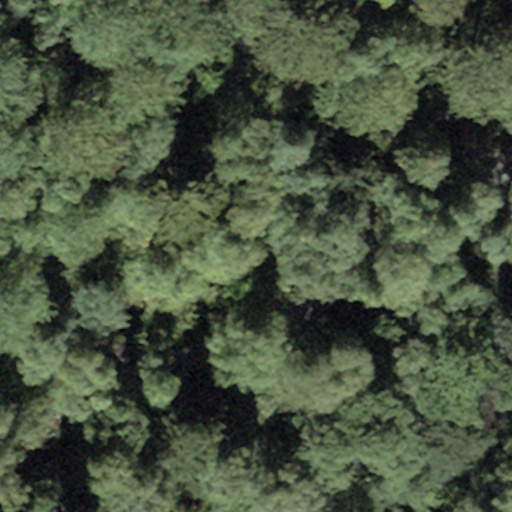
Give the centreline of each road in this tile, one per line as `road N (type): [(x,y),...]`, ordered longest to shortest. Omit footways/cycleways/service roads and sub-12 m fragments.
road 1 (track): [(292,308),(0,456)]
road 2 (unclassified): [(292,308),(423,234),(511,150)]
